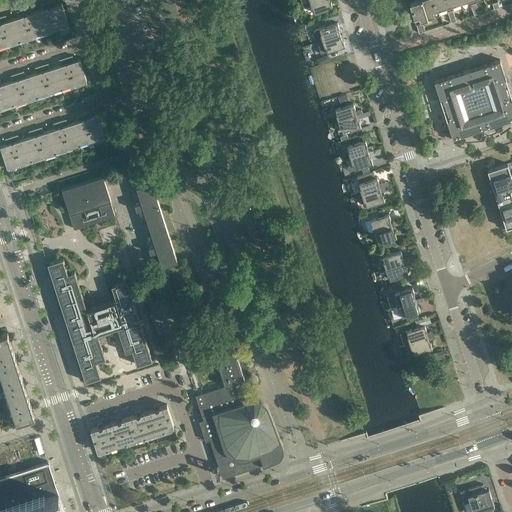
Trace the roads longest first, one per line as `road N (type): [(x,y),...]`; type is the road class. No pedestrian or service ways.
road 1 (residential): [(447,289),(359,0)]
road 2 (tertiary): [(486,413),(214,505)]
road 3 (residential): [(214,505),(178,390),(70,418)]
road 4 (residential): [(70,418),(3,210)]
road 5 (tertiary): [(305,503),(494,440)]
road 6 (residential): [(0,233),(59,421)]
road 7 (residential): [(0,135),(102,96),(88,41)]
road 8 (residential): [(486,413),(447,289)]
